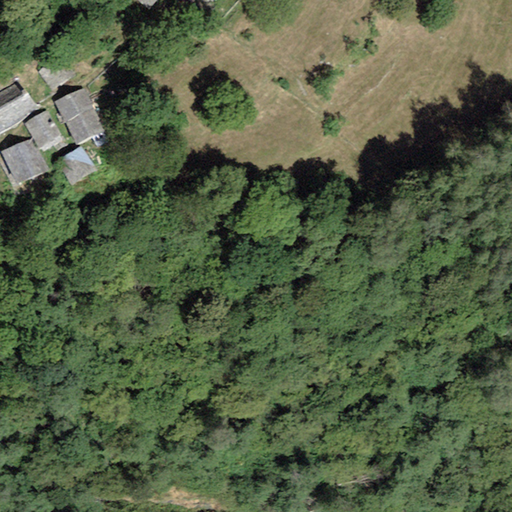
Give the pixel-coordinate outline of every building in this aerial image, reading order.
[(159,0),(136,0),(151,11),(159,0)] [(0,130),(33,111),(16,81),(0,90),(0,130)] [(84,90),(55,104),(77,148),(106,134),(84,90)] [(61,141),(46,112),(24,124),(40,153),(61,141)] [(45,174),(30,139),(0,152),(0,160),(12,189),(45,174)] [(94,176),(81,150),(55,163),(69,189),(94,176)]
